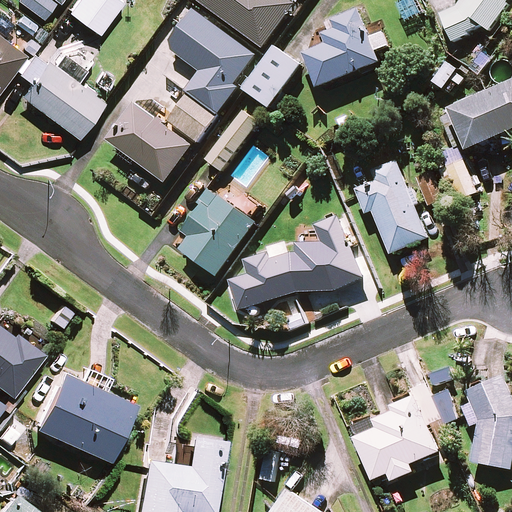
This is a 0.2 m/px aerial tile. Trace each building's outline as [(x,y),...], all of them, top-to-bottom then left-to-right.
[(58,0),(17,0),(44,19),(58,0)] [(120,0),(74,0),(67,11),(97,32),(120,0)] [(295,5),(288,0),(195,0),(263,49),(295,5)] [(422,14),(415,0),(410,0),(399,5),(406,21),(422,14)] [(438,16),(452,43),(483,26),(490,31),(511,0),(461,0),(456,6),(438,16)] [(189,94),(218,116),(239,89),(234,85),(256,56),(194,10),(166,47),(204,75),(189,94)] [(370,39),(358,10),(320,26),(328,45),(304,55),(317,88),(379,63),(375,52),(388,47),(383,33),(370,39)] [(21,11),(12,22),(28,36),(37,25),(21,11)] [(0,85),(10,72),(23,52),(0,34),(0,85)] [(301,66),(275,47),(244,90),(269,109),(301,66)] [(14,73),(26,81),(17,93),(74,135),(100,100),(75,81),(83,69),(61,52),(50,67),(46,64),(30,52),(14,73)] [(457,71),(447,63),(433,79),(444,88),(457,71)] [(511,83),(441,114),(458,153),(511,131),(511,83)] [(218,116),(189,94),(169,122),(198,144),(218,116)] [(192,148),(135,104),(108,140),(165,184),(192,148)] [(260,123),(244,111),(207,160),(222,172),(260,123)] [(477,193),(465,161),(441,170),(453,202),(477,193)] [(430,239),(398,162),(373,172),(377,182),(357,190),(366,214),(372,212),(390,256),(430,239)] [(443,202),(433,170),(418,175),(428,207),(443,202)] [(236,209),(210,191),(182,230),(191,237),(181,251),(218,277),(256,223),(251,219),(259,208),(244,198),(236,209)] [(268,238),(255,230),(245,245),(258,254),(268,238)] [(293,253),(247,266),(258,306),(297,294),(337,292),(337,251),(293,253)] [(12,336),(0,327),(0,390),(9,397),(40,352),(14,334),(12,336)] [(129,402),(55,369),(29,426),(103,459),(129,402)] [(511,465),(511,391),(505,374),(468,390),(473,402),(464,406),(472,425),(480,422),(473,461),(511,468),(511,465)] [(449,390),(424,399),(433,422),(458,414),(449,390)] [(441,450),(417,394),(393,405),(394,408),(351,427),(374,479),(390,472),(393,480),(415,470),(412,463),(441,450)] [(298,441),(272,434),(265,461),(260,478),(287,485),(298,441)] [(211,511),(221,438),(196,435),(194,449),(186,448),(184,464),(143,458),(135,511),(211,511)] [(12,468),(6,463),(0,458),(0,470),(6,476),(12,468)] [(322,511),(289,489),(273,511),(322,511)] [(37,511),(8,490),(0,500),(0,511),(37,511)]
